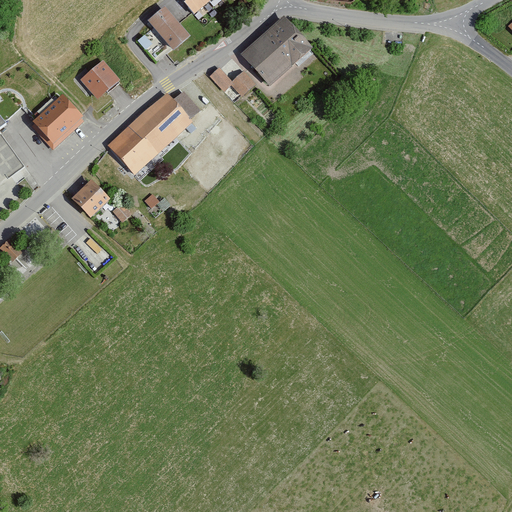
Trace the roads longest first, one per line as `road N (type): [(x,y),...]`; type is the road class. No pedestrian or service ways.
road 1 (residential): [(285,1),(130,111),(0,232)]
road 2 (residential): [(445,25),(321,14),(285,1)]
